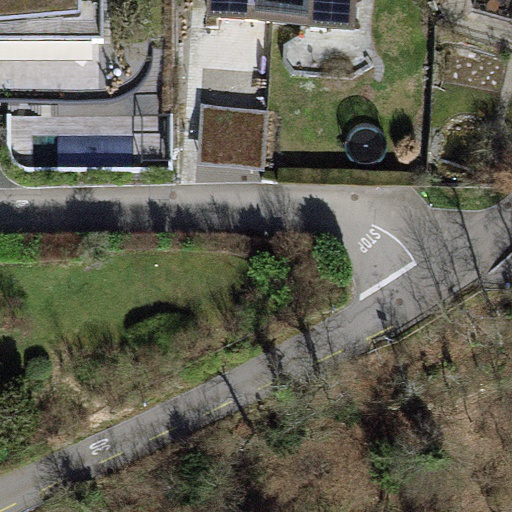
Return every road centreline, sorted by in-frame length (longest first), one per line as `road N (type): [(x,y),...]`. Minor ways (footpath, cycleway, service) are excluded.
road 1 (residential): [(432,281),(327,345),(3,511)]
road 2 (residential): [(0,213),(334,207),(402,237),(432,281)]
